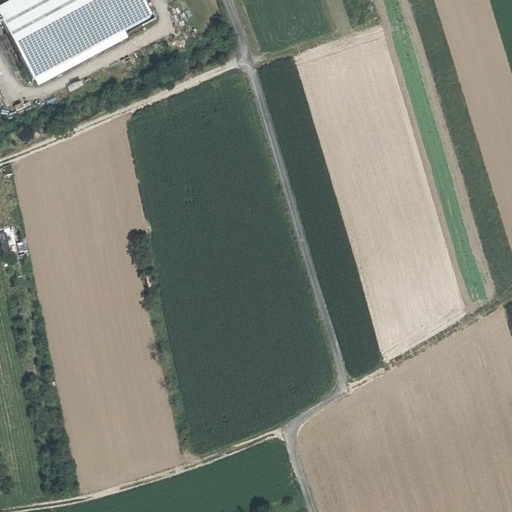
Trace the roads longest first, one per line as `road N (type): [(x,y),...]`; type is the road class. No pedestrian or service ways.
road 1 (track): [(314,511),(286,429),(343,393),(341,365),(224,0)]
road 2 (track): [(286,429),(112,491),(1,511)]
road 3 (track): [(343,393),(511,295)]
